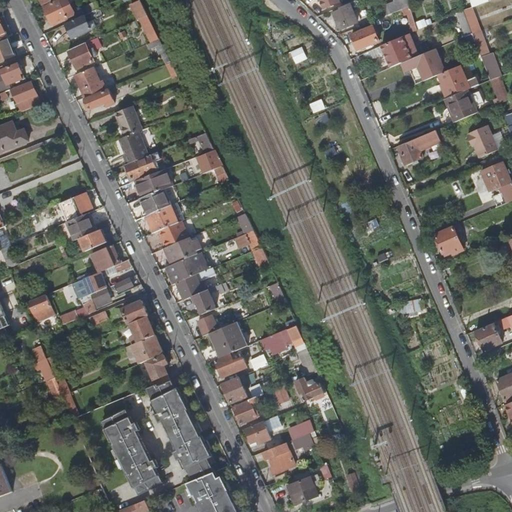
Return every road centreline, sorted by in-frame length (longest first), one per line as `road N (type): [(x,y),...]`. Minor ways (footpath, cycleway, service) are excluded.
road 1 (residential): [(266,511),(13,0)]
road 2 (residential): [(277,0),(328,43),(350,79),(506,470)]
